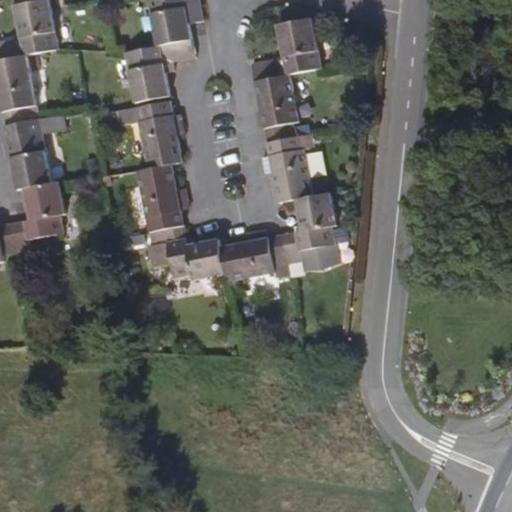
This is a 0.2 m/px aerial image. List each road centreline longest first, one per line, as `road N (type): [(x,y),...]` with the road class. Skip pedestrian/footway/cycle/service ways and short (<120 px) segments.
road 1 (unclassified): [(501,482),(406,434),(377,379),(413,18)]
road 2 (residential): [(232,65),(263,212),(217,221),(188,74)]
